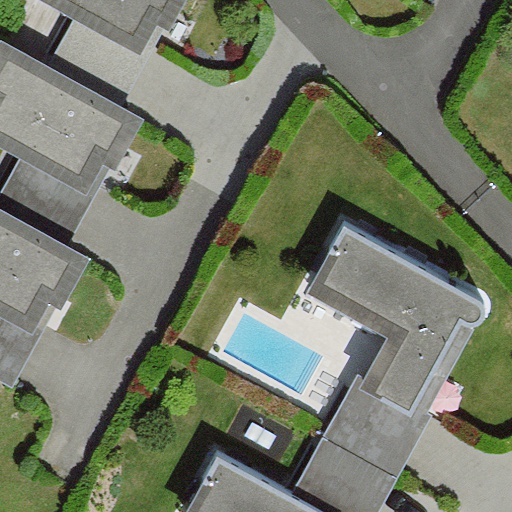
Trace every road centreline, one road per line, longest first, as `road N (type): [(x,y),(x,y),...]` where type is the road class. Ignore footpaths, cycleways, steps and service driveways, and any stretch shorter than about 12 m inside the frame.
road 1 (residential): [(88,408),(307,18)]
road 2 (residential): [(399,118),(511,240)]
road 3 (residential): [(467,0),(399,118)]
road 4 (residential): [(307,18),(399,118)]
